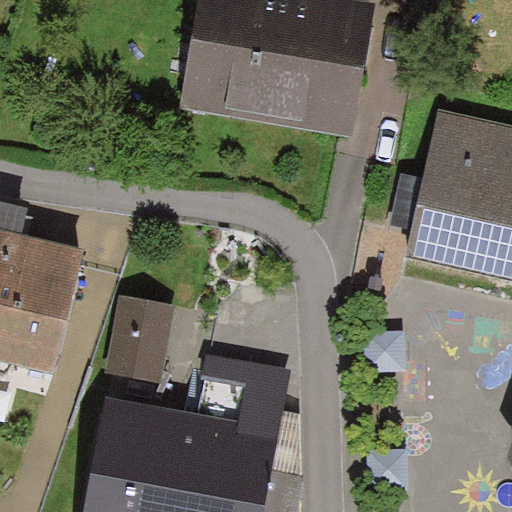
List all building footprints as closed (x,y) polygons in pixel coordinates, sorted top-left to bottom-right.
[(368,14),(284,0),(218,0),(208,60),(196,58),(189,99),(348,127),(368,14)] [(511,127),(444,112),(412,253),(511,275),(511,127)] [(26,217),(0,210),(0,352),(59,367),(86,256),(20,240),(26,217)] [(188,319),(125,310),(117,365),(159,371),(162,349),(184,352),(188,319)] [(199,428),(279,444),(292,380),(211,364),(199,428)] [(199,428),(110,411),(90,511),(266,511),(279,444),(199,428)]
